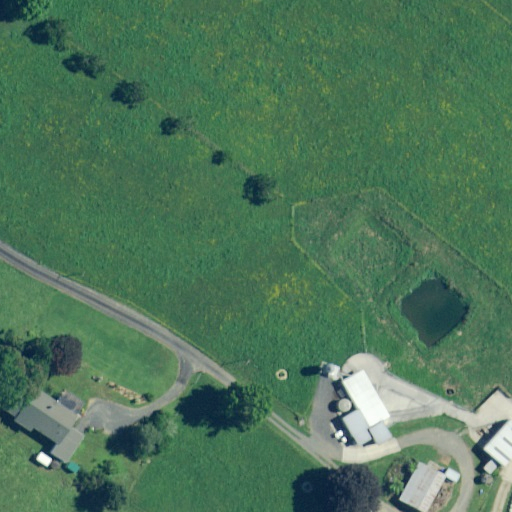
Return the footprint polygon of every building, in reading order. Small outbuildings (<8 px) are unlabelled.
[(337,368),(320,361),(316,372),(333,379),(337,368)] [(390,424),(360,371),(340,383),(347,395),(331,404),(356,446),(370,438),(374,446),(390,437),(384,428),(390,424)] [(74,416),(32,388),(10,421),(26,432),(29,428),(53,444),(47,453),(63,463),(80,438),(66,428),(74,416)] [(511,454),(511,423),(508,420),(481,449),(501,467),(511,454)] [(50,459),(38,452),(33,460),(45,467),(50,459)] [(418,511),(422,511),(442,477),(454,483),(458,475),(446,468),(445,470),(434,464),(431,470),(416,462),(396,500),(418,511)]
